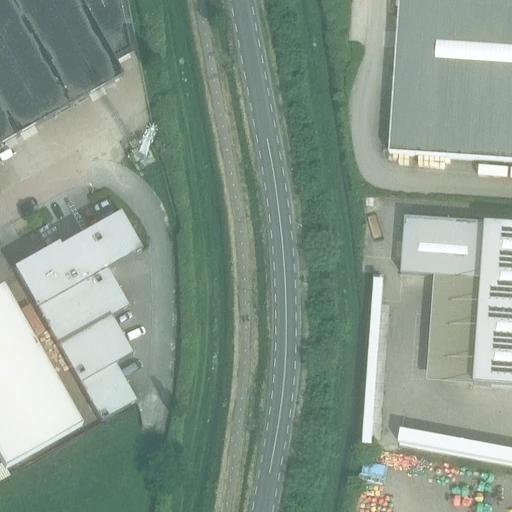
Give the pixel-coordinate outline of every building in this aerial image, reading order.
[(0,0),(0,146),(123,77),(113,59),(129,51),(119,0),(0,0)] [(511,0),(400,0),(390,156),(511,164),(511,0)] [(68,244),(60,248),(58,245),(13,271),(15,274),(18,280),(37,312),(40,318),(58,350),(61,354),(79,388),(81,391),(101,425),(136,405),(115,367),(132,358),(111,320),(129,310),(107,272),(142,253),(131,233),(120,215),(68,244)] [(511,227),(487,226),(406,220),(402,276),(483,282),(475,387),(511,390),(511,227)] [(0,462),(6,473),(82,430),(2,289),(0,290),(0,462)]
